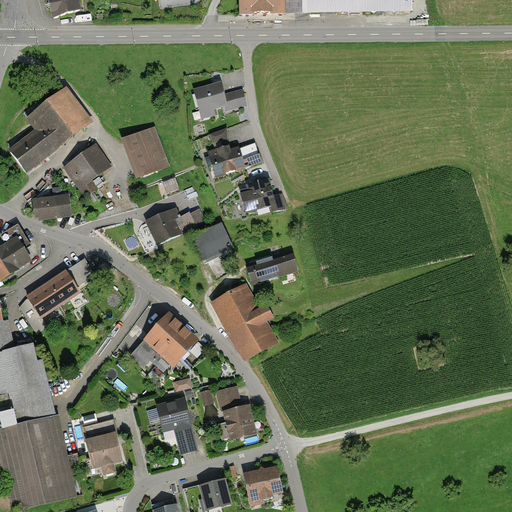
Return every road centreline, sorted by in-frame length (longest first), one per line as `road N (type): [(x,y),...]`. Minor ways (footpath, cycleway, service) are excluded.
road 1 (residential): [(282,446),(240,362),(205,328),(93,246),(0,210)]
road 2 (tertiary): [(511,34),(246,35)]
road 3 (tertiary): [(246,35),(11,37)]
road 4 (track): [(282,446),(511,396)]
road 5 (residential): [(282,446),(152,482),(131,511)]
road 6 (residential): [(246,35),(255,120),(281,189)]
